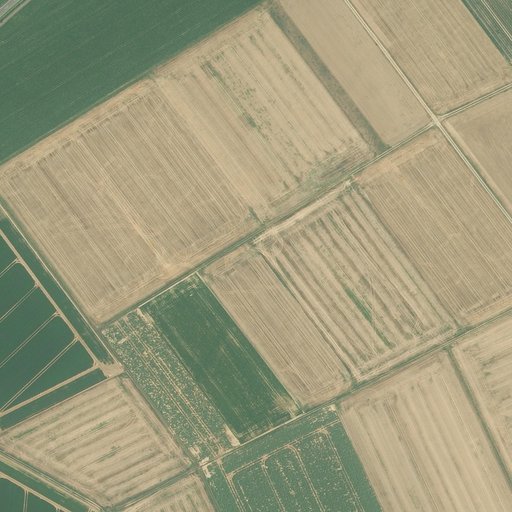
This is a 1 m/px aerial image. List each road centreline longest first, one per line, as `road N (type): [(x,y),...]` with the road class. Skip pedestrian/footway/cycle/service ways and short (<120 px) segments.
road 1 (track): [(511,86),(437,121),(97,331)]
road 2 (track): [(111,511),(511,311)]
road 3 (track): [(220,511),(200,467),(0,200)]
road 4 (track): [(0,164),(266,0)]
road 5 (track): [(345,0),(511,222)]
road 6 (track): [(511,482),(446,344)]
road 7 (track): [(0,451),(104,511)]
